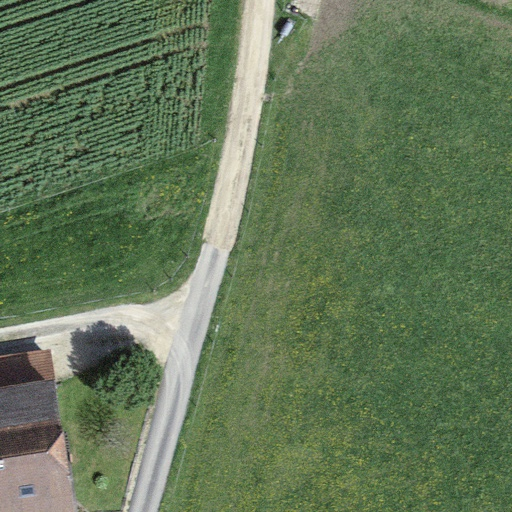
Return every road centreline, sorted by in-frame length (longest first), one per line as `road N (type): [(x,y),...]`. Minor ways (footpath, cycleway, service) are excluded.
road 1 (track): [(261,0),(243,128),(206,284)]
road 2 (unclassified): [(144,511),(206,284)]
